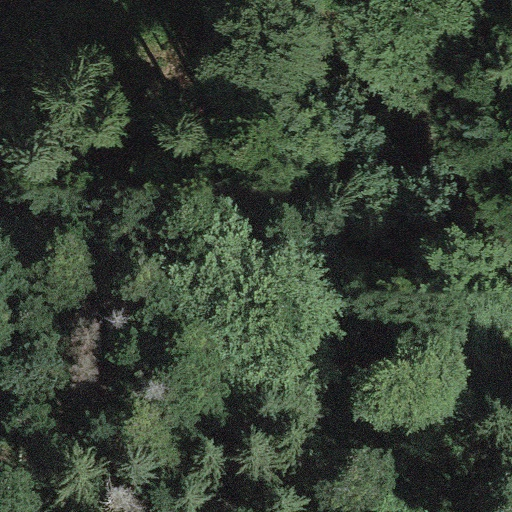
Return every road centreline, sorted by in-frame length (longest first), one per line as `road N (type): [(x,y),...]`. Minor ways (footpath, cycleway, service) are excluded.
road 1 (track): [(61,101),(259,274),(300,335),(330,511)]
road 2 (track): [(396,83),(495,254),(488,365),(407,511)]
road 3 (track): [(511,185),(484,149),(285,0)]
